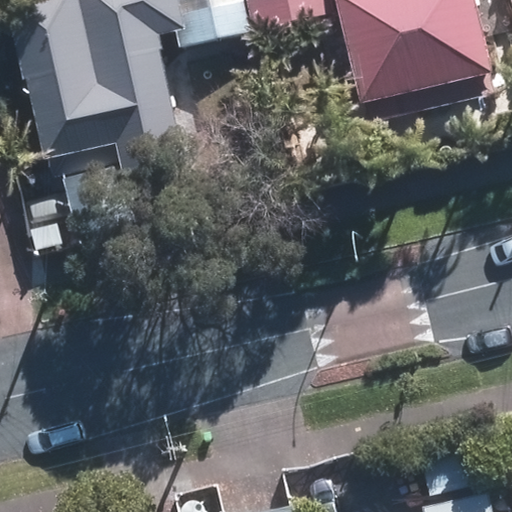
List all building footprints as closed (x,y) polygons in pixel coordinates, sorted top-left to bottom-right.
[(181,154),(155,28),(176,24),(179,37),(246,23),(241,0),(3,0),(19,76),(25,76),(40,150),(107,136),(114,167),(181,154)] [(247,0),(253,23),(332,4),(353,95),(486,63),(471,0),(247,0)] [(484,479),(473,438),(430,449),(440,490),(484,479)] [(493,511),(488,488),(425,502),(427,511),(493,511)] [(230,511),(291,511),(289,499),(230,511)]
